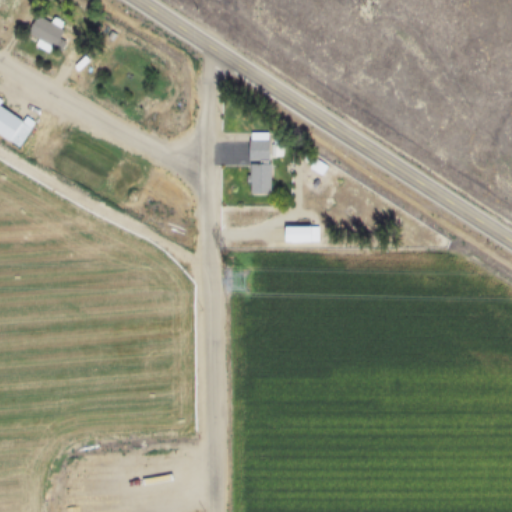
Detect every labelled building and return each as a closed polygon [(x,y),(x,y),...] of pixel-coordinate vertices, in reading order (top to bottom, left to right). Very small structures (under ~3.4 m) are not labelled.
[(67,41),(62,38),(66,31),(38,15),(27,33),(61,52),(67,41)] [(0,105),(0,133),(19,146),(32,127),(0,105)] [(249,131),(250,139),(247,139),(247,160),(259,160),(259,163),(250,163),(250,174),(247,174),(247,182),(251,182),(251,193),(272,193),(271,164),(269,164),(269,131),(249,131)] [(285,225),(285,241),(312,241),(312,225),(285,225)] [(112,504),(112,491),(66,492),(67,505),(112,504)]
